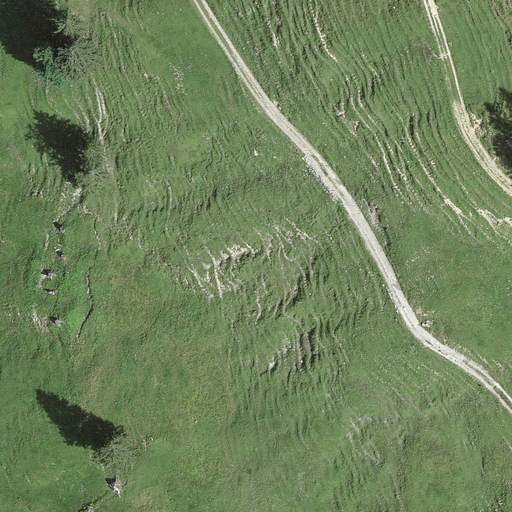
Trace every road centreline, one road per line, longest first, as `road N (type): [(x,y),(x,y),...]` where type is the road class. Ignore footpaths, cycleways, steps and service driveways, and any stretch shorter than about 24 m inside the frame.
road 1 (track): [(204,0),(256,97),(344,198),(409,326),(511,406)]
road 2 (track): [(428,0),(467,133),(511,185)]
